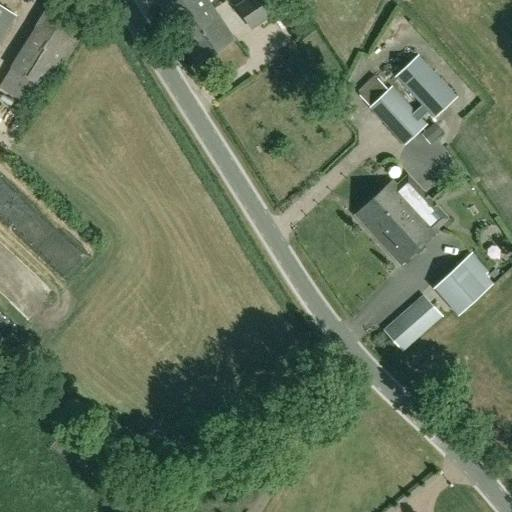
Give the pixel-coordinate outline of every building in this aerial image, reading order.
[(0,91),(34,111),(91,22),(57,0),(54,0),(0,89),(0,91)] [(234,40),(207,0),(162,0),(157,4),(198,64),(234,40)] [(251,28),(280,9),(273,0),(247,0),(237,7),(251,28)] [(0,40),(16,15),(0,6),(0,40)] [(359,96),(370,108),(405,146),(424,128),(418,121),(429,111),(435,117),(454,100),(415,58),(396,76),(423,104),(412,115),(378,79),(359,96)] [(443,142),(454,129),(446,122),(435,136),(443,142)] [(355,215),(378,240),(415,206),(393,181),(355,215)] [(438,231),(415,206),(378,240),(401,265),(438,231)] [(472,254),(434,288),(458,316),(501,277),(493,269),(489,272),(472,254)] [(424,296),(385,331),(403,351),(442,316),(424,296)] [(119,496),(129,479),(113,470),(103,487),(119,496)]
